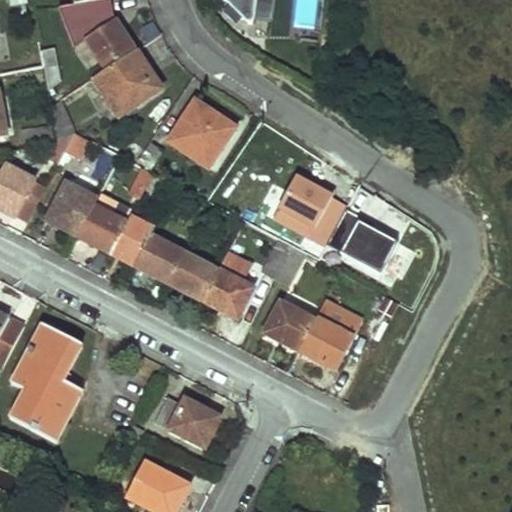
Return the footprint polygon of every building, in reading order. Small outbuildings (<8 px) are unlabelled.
[(222,0),(250,26),(251,17),(271,19),(272,0),(222,0)] [(137,52),(117,21),(107,26),(101,17),(75,35),(81,44),(86,41),(106,72),(137,52)] [(48,88),(62,85),(53,42),(38,46),(48,88)] [(106,72),(94,81),(119,118),(161,89),(137,52),(106,72)] [(43,68),(40,55),(16,59),(18,73),(43,68)] [(195,102),(169,143),(208,169),(234,128),(195,102)] [(56,106),(50,110),(54,134),(56,144),(69,138),(56,106)] [(69,138),(56,144),(47,160),(59,166),(74,135),(69,138)] [(74,135),(59,166),(73,174),(89,143),(74,135)] [(134,166),(148,173),(160,152),(149,143),(134,166)] [(0,175),(0,210),(14,218),(33,182),(7,168),(2,176),(0,175)] [(331,192),(296,174),(270,221),(324,250),(326,247),(344,212),(347,207),(330,198),(331,192)] [(151,175),(144,189),(155,194),(162,180),(151,175)] [(47,189),(33,182),(14,218),(28,226),(47,189)] [(76,238),(95,201),(66,186),(47,222),(76,238)] [(110,255),(128,218),(132,212),(98,195),(95,201),(76,238),(110,255)] [(357,219),(344,212),(326,247),(379,274),(394,243),(355,223),(357,219)] [(150,238),(153,231),(128,218),(110,255),(134,267),(150,238)] [(169,285),(184,256),(150,238),(134,267),(169,285)] [(292,249),(275,240),(263,265),(279,274),(292,249)] [(396,244),(381,278),(397,285),(412,251),(396,244)] [(305,256),(292,249),(279,274),(292,281),(305,256)] [(218,273),(202,303),(236,320),(250,290),(239,285),(248,266),(226,255),(218,273)] [(202,303),(218,273),(184,256),(169,285),(202,303)] [(316,322),(351,340),(361,323),(325,304),(316,322)] [(300,353),(315,323),(281,305),(265,335),(300,353)] [(23,327),(0,315),(0,368),(1,369),(23,327)] [(335,372),(351,340),(316,322),(315,323),(300,353),(335,372)] [(24,390),(10,417),(57,443),(83,393),(63,383),(79,348),(39,326),(10,383),(24,390)] [(165,398),(153,421),(203,447),(218,417),(184,399),(180,405),(165,398)] [(144,463),(126,498),(155,511),(175,511),(190,485),(144,463)] [(118,490),(103,482),(95,499),(110,506),(118,490)] [(67,511),(71,502),(51,492),(47,500),(67,511)]
